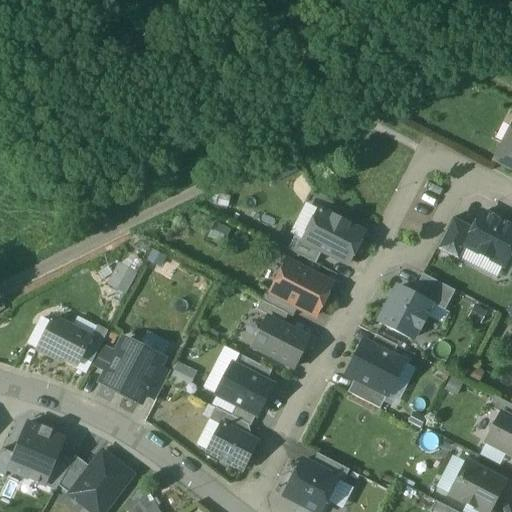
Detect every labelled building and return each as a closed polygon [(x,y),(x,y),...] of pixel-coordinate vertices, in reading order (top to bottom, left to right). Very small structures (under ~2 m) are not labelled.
[(511,142),(505,140),(494,161),(511,170),(511,142)] [(320,252),(349,266),(365,234),(320,212),(304,244),(320,252)] [(511,228),(482,213),(474,229),(465,247),(466,248),(504,267),(509,257),(511,256),(511,228)] [(474,229),(452,218),(436,250),(458,262),(466,248),(465,247),(474,229)] [(314,264),(320,252),(304,244),(295,239),(289,252),(314,264)] [(118,262),(107,283),(125,292),(136,271),(118,262)] [(332,286),(285,263),(270,292),(270,293),(298,307),(316,317),(332,286)] [(454,292),(422,275),(412,294),(430,303),(444,311),(454,292)] [(399,287),(379,324),(410,340),(416,329),(420,331),(427,317),(423,315),(430,303),(412,294),(399,287)] [(298,307),(270,293),(270,292),(267,290),(261,302),(287,315),(292,318),(298,307)] [(261,302),(255,312),(267,318),(282,326),(287,315),(261,302)] [(282,326),(267,318),(252,347),(293,369),(308,340),(282,326)] [(64,359),(77,366),(81,360),(91,339),(53,320),(37,351),(62,363),(64,359)] [(107,333),(97,328),(91,339),(81,360),(91,365),(92,362),(99,349),(107,333)] [(397,347),(376,336),(370,347),(391,358),(397,347)] [(161,360),(124,341),(115,357),(109,371),(102,383),(139,403),(144,394),(157,369),(161,360)] [(370,347),(363,343),(346,375),(355,379),(387,396),(403,364),(391,358),(370,347)] [(115,357),(99,349),(92,362),(109,371),(115,357)] [(271,372),(239,356),(234,366),(265,383),(271,372)] [(189,390),(197,369),(177,361),(169,382),(189,390)] [(234,366),(232,366),(229,371),(224,373),(218,385),(219,391),(217,396),(236,406),(256,416),(271,386),(265,383),(234,366)] [(168,375),(157,369),(144,394),(156,400),(168,375)] [(355,379),(347,394),(379,410),(387,396),(355,379)] [(511,406),(494,397),(488,408),(501,414),(511,419),(511,406)] [(256,416),(236,406),(231,417),(247,425),(250,427),(256,416)] [(231,417),(215,409),(209,421),(221,427),(222,426),(223,427),(224,425),(226,427),(226,428),(241,436),(247,425),(231,417)] [(511,419),(501,414),(497,422),(491,424),(488,429),(490,435),(486,443),(511,456),(511,419)] [(14,456),(8,472),(45,487),(58,455),(64,439),(52,434),(52,432),(41,428),(40,429),(28,424),(14,456)] [(241,436),(226,428),(226,427),(224,425),(223,427),(222,426),(221,427),(208,452),(242,470),(255,443),(241,436)] [(8,472),(14,456),(1,451),(0,454),(0,474),(6,477),(8,472)] [(90,469),(70,496),(90,511),(104,511),(132,476),(101,454),(90,469)] [(73,461),(58,455),(45,487),(55,493),(58,487),(73,461)] [(338,481),(343,484),(349,471),(318,455),(312,467),(339,480),(338,481)] [(58,487),(70,496),(90,469),(75,458),(73,461),(58,487)] [(312,511),(325,511),(330,504),(328,499),(338,481),(339,480),(312,467),(303,462),(284,498),(298,505),(312,511)] [(488,511),(503,483),(466,464),(450,496),(480,511),(481,511),(488,511)] [(159,511),(143,485),(124,509),(126,511),(159,511)] [(454,511),(435,502),(429,511),(454,511)]
